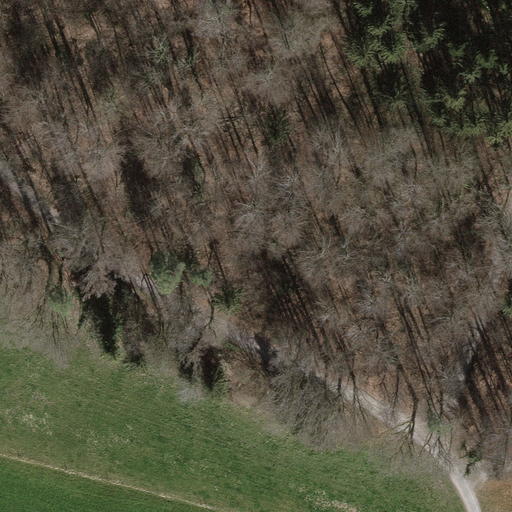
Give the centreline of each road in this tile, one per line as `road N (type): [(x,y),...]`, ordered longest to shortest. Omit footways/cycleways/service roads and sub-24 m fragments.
road 1 (track): [(461,478),(435,443),(156,292),(43,217),(0,170)]
road 2 (track): [(435,443),(511,215)]
